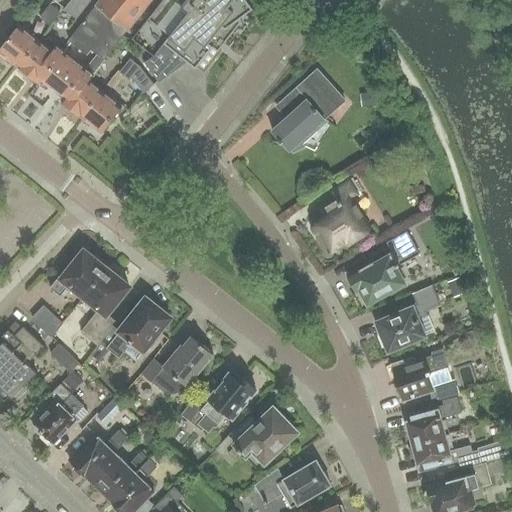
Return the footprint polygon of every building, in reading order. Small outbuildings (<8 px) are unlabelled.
[(90,4),(84,0),(73,0),(63,13),(75,23),(90,4)] [(102,0),(85,22),(102,36),(99,39),(113,50),(152,0),(151,0),(102,0)] [(153,57),(168,77),(189,62),(196,68),(213,47),(209,43),(223,26),(226,29),(254,9),(247,0),(164,0),(149,20),(170,36),(154,57),(153,57)] [(49,28),(59,15),(51,8),(41,21),(49,28)] [(91,49),(99,39),(102,36),(85,22),(78,31),(91,41),(83,51),(87,55),(92,49),(91,49)] [(0,52),(19,68),(39,42),(19,27),(0,52)] [(74,44),(83,51),(91,41),(78,31),(70,41),(74,44)] [(113,50),(99,39),(91,49),(92,49),(97,54),(98,55),(104,60),(105,60),(113,50)] [(44,78),(64,52),(58,47),(53,54),(39,42),(19,68),(40,84),(44,78)] [(64,98),(87,69),(86,68),(64,52),(44,78),(40,84),(42,81),(64,98)] [(97,54),(86,68),(87,69),(93,74),(104,60),(98,55),(97,54)] [(159,83),(168,77),(153,57),(145,63),(159,83)] [(130,59),(120,72),(130,79),(132,77),(144,93),(154,85),(140,67),(130,59)] [(102,91),(88,80),(94,75),(93,74),(87,69),(64,98),(62,101),(82,117),(102,91)] [(286,119),(273,131),(293,154),(294,153),(296,156),(306,148),(303,145),(348,103),(318,69),(306,79),(286,98),(297,110),(286,119)] [(102,91),(82,117),(102,133),(123,107),(102,91)] [(377,92),(364,94),(365,107),(378,105),(377,92)] [(314,221),(336,257),(353,247),(351,245),(371,233),(362,218),(363,217),(356,205),(355,206),(351,199),(359,194),(350,179),(329,191),(335,201),(326,207),(329,212),(314,221)] [(441,208),(430,214),(437,228),(447,223),(449,221),(442,208),(441,208)] [(394,254),(349,279),(356,291),(360,289),(368,304),(404,284),(396,268),(420,255),(407,232),(387,243),(394,254)] [(84,298),(107,268),(85,250),(61,279),(59,277),(50,288),(61,297),(70,286),(84,298)] [(98,346),(117,322),(108,315),(130,287),(107,268),(84,298),(99,310),(81,333),(98,346)] [(460,277),(447,282),(452,294),(465,289),(460,277)] [(433,333),(426,317),(429,316),(427,312),(441,306),(433,286),(412,294),(417,306),(377,323),(389,351),(433,333)] [(119,332),(120,333),(108,348),(120,358),(126,350),(138,360),(171,318),(146,298),(119,332)] [(62,322),(43,304),(31,317),(49,335),(62,322)] [(0,396),(5,401),(11,395),(13,397),(37,373),(30,366),(27,364),(43,347),(23,327),(22,328),(14,336),(8,330),(0,338),(0,396)] [(179,393),(187,386),(213,354),(193,337),(185,347),(183,345),(164,368),(155,360),(143,375),(166,394),(172,395),(179,393)] [(58,343),(48,353),(68,372),(78,362),(58,343)] [(433,357),(416,362),(415,360),(394,367),(399,383),(395,389),(397,394),(400,398),(402,398),(402,400),(415,396),(417,403),(436,397),(437,399),(458,392),(454,381),(451,382),(430,388),(426,375),(447,368),(448,368),(443,351),(432,354),(433,357)] [(447,368),(426,375),(430,388),(451,382),(447,368)] [(73,372),(65,381),(75,390),(83,381),(73,372)] [(228,414),(233,418),(256,390),(255,389),(256,384),(252,379),(246,376),(239,380),(230,374),(206,404),(196,396),(181,415),(202,432),(204,429),(209,433),(214,427),(216,429),(228,414)] [(82,409),(85,407),(61,384),(51,395),(56,400),(45,413),(46,414),(33,427),(53,445),(76,421),(80,425),(89,415),(82,409)] [(413,443),(444,435),(439,418),(461,413),(457,398),(443,402),(445,408),(406,418),(413,443)] [(122,407),(113,399),(96,417),(105,425),(122,407)] [(243,438),(235,430),(216,451),(231,466),(241,454),(247,460),(250,456),(260,467),(296,432),(274,409),(243,438)] [(114,452),(127,439),(120,432),(107,445),(95,435),(69,461),(87,479),(113,452),(114,452)] [(461,469),(481,464),(478,452),(472,454),(470,447),(448,453),(444,435),(413,443),(420,469),(445,462),(446,466),(459,462),(461,469)] [(110,501),(149,460),(141,452),(128,466),(114,452),(113,452),(87,479),(110,501)] [(134,511),(155,492),(143,481),(156,467),(149,460),(110,501),(121,511),(134,511)] [(266,505),(284,494),(292,508),(331,485),(316,461),(285,480),(278,469),(255,485),(266,505)] [(465,511),(471,511),(471,509),(466,491),(491,484),(486,464),(481,466),(481,464),(461,469),(461,470),(471,468),(473,477),(428,487),(429,490),(427,490),(424,493),(424,496),(425,498),(429,501),(433,500),(436,511),(451,511),(461,509),(464,511),(465,511)] [(184,511),(187,510),(178,502),(183,496),(175,488),(154,509),(156,511),(184,511)]
